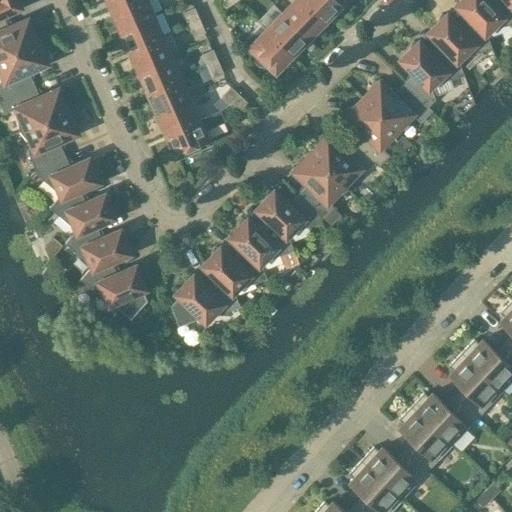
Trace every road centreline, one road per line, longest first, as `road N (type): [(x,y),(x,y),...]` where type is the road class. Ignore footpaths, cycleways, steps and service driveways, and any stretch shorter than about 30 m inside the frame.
road 1 (residential): [(409,0),(192,219),(172,222),(149,206),(60,0)]
road 2 (residential): [(252,511),(511,237)]
